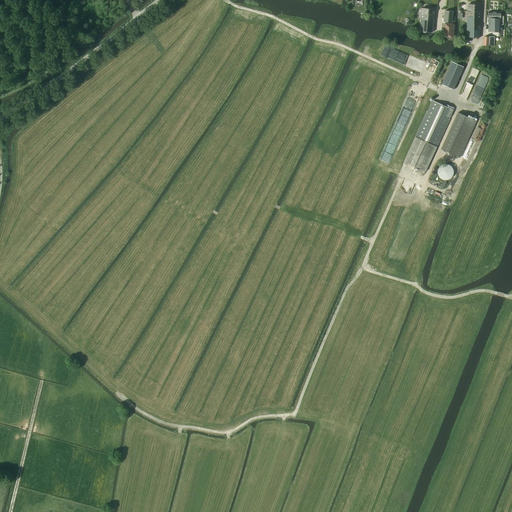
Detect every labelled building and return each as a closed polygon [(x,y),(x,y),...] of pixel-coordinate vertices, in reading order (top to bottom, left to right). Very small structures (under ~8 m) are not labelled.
[(434,14),(434,9),(422,8),(421,18),(427,18),(427,13),(434,14)] [(476,11),(467,11),(466,37),(479,38),(480,10),(476,10),(476,11)] [(445,11),(444,12),(444,22),(451,22),(452,11),(445,11)] [(488,12),(488,18),(489,18),(489,31),(498,32),(499,24),(503,25),(503,16),(500,16),(500,12),(488,12)] [(432,32),(434,14),(427,13),(427,18),(421,18),(420,30),(432,32)] [(444,23),(443,37),(453,38),(454,24),(444,23)] [(464,67),(452,61),(441,84),(453,90),(464,67)] [(405,162),(426,171),(453,109),(444,105),(443,106),(432,102),(405,162)] [(442,150),(460,158),(476,121),(458,113),(442,150)] [(439,172),(439,173),(439,174),(439,175),(439,176),(440,176),(440,177),(441,178),(442,179),(443,179),(444,180),(445,180),(446,180),(448,180),(449,180),(449,179),(451,179),(451,178),(452,178),(452,177),(453,176),(453,175),(454,174),(454,173),(454,172),(454,171),(454,170),(453,170),(453,169),(452,168),(452,167),(451,167),(451,166),(450,166),(449,166),(449,165),(448,165),(447,165),(446,165),(445,165),(444,165),(443,166),(442,166),(441,167),(440,168),(440,169),(439,169),(439,170),(439,171),(439,172)]
